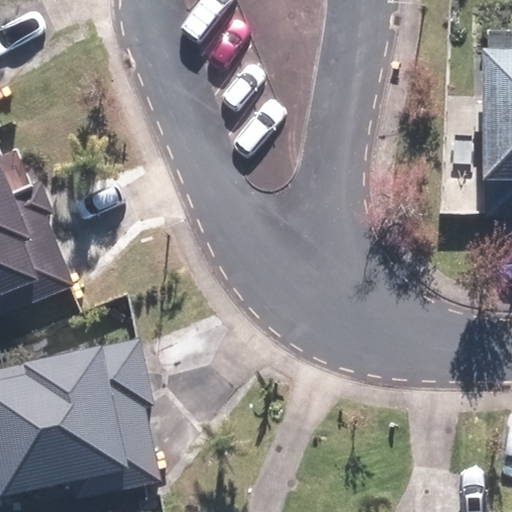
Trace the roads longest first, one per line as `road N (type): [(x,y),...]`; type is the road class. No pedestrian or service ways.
road 1 (residential): [(487,358),(365,349),(290,308),(236,221),(173,0)]
road 2 (residential): [(353,0),(340,218),(374,291)]
road 3 (residential): [(374,291),(487,358)]
